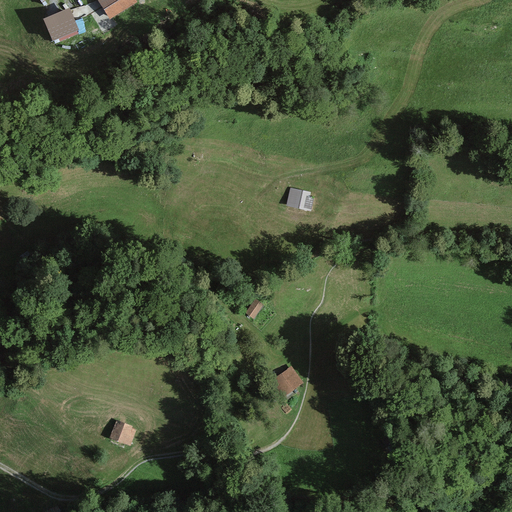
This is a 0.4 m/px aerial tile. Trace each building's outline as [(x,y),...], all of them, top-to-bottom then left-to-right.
[(100,0),(111,17),(135,2),(134,0),(100,0)] [(46,23),(54,40),(77,30),(69,12),(46,23)] [(288,203),(310,210),(313,199),(308,197),(309,193),(291,189),(288,203)] [(256,301),(248,312),(253,316),(261,305),(256,301)] [(290,368),(283,374),(293,387),(300,382),(290,368)] [(283,394),(293,387),(283,374),(274,381),(279,387),(275,390),(279,396),(283,394)] [(111,436),(118,439),(124,424),(117,421),(111,436)] [(131,426),(124,424),(118,439),(130,444),(135,430),(130,428),(131,426)]
